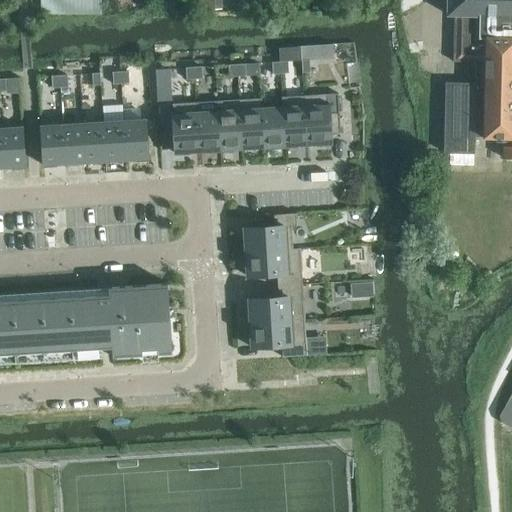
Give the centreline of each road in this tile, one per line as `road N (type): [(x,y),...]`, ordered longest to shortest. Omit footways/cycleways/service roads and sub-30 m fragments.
road 1 (residential): [(0,395),(210,383),(202,253)]
road 2 (residential): [(0,265),(202,253)]
road 3 (residential): [(198,187),(0,199)]
road 4 (residential): [(340,179),(198,187)]
